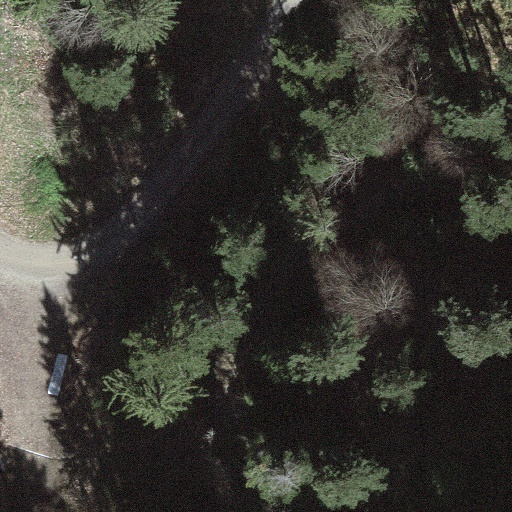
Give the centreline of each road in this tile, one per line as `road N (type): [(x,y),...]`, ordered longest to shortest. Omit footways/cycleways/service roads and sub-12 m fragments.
road 1 (track): [(0,251),(33,264),(81,259),(132,228),(169,186),(290,0)]
road 2 (track): [(41,511),(30,377),(33,264)]
